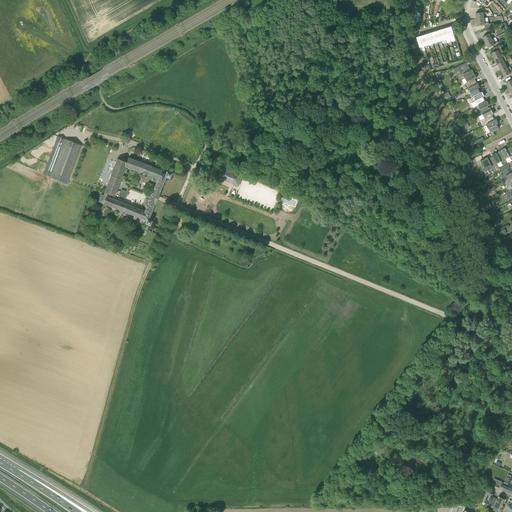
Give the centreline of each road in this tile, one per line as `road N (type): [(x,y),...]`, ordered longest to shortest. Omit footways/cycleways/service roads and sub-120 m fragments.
road 1 (track): [(204,149),(198,121),(179,107),(107,107),(87,61)]
road 2 (residential): [(511,119),(465,28),(465,0)]
road 3 (track): [(176,206),(127,325)]
